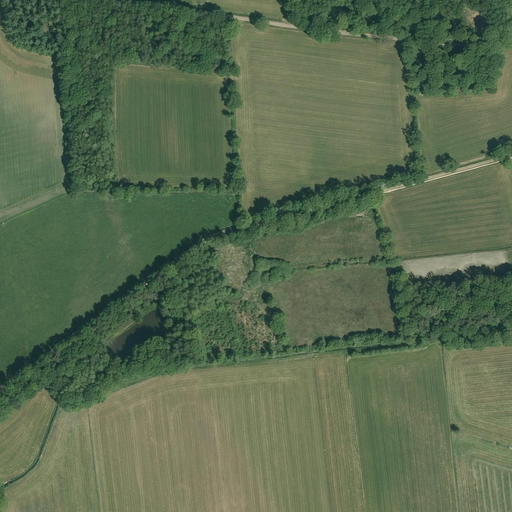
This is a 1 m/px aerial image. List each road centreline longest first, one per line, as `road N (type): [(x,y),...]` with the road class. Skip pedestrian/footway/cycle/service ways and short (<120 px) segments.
road 1 (track): [(0,388),(211,236),(511,154)]
road 2 (track): [(423,41),(99,0)]
